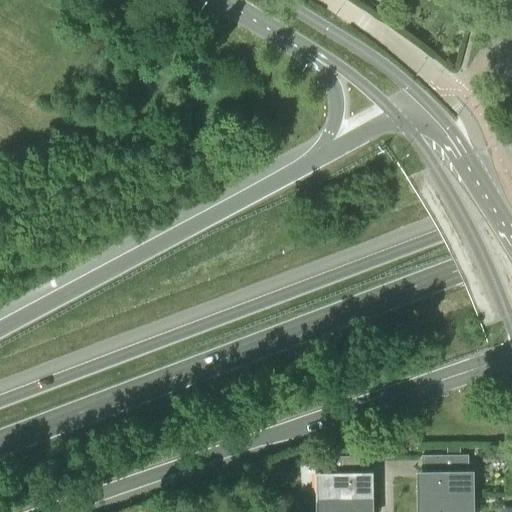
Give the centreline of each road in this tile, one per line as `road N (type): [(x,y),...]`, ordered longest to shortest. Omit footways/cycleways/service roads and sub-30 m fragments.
road 1 (primary): [(511,207),(0,401)]
road 2 (primary): [(0,445),(511,253)]
road 3 (primary): [(46,511),(511,350)]
road 4 (primary): [(314,161),(0,330)]
road 5 (secondary): [(396,116),(457,203),(511,327)]
road 6 (residential): [(469,153),(471,132),(436,79),(331,0)]
road 7 (secondary): [(439,115),(380,63),(280,0)]
road 8 (primary): [(311,48),(335,99),(314,161)]
